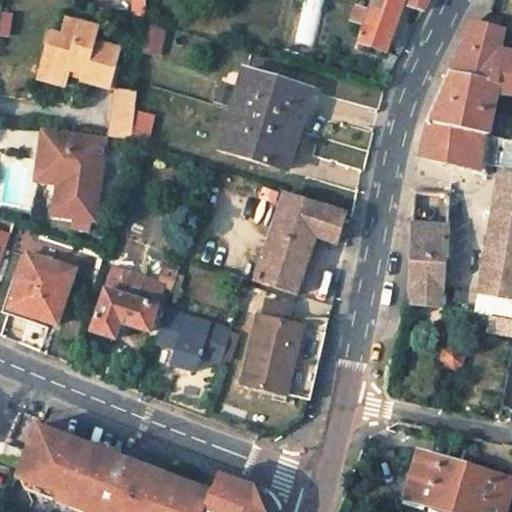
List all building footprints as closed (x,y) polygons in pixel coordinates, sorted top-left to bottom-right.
[(131,0),(130,15),(142,18),(143,0),(131,0)] [(425,0),(371,0),(369,7),(356,3),(350,19),(364,23),(358,40),(384,49),(400,2),(420,10),(425,0)] [(511,95),(511,52),(498,50),(502,30),(499,29),(501,19),(486,15),(484,24),(470,21),(447,74),(497,85),(494,94),(511,95)] [(74,39),(78,23),(65,19),(60,35),(74,39)] [(80,79),(107,86),(117,48),(91,41),(95,28),(78,23),(74,39),(60,35),(49,32),(39,68),(66,75),(68,68),(82,71),(80,79)] [(158,50),(162,29),(147,26),(143,47),(158,50)] [(397,55),(389,52),(386,57),(383,56),(375,71),(387,76),(392,65),(397,55)] [(39,68),(36,78),(64,85),(66,75),(39,68)] [(66,75),(80,79),(82,71),(68,68),(66,75)] [(302,85),(243,68),(231,108),(295,128),(301,109),(295,108),(302,85)] [(487,135),(494,94),(497,85),(447,74),(426,122),(484,134),(487,135)] [(295,108),(301,109),(308,87),(302,85),(295,108)] [(130,138),(135,92),(115,87),(108,135),(130,138)] [(231,108),(219,148),(277,166),(284,144),(289,146),(295,128),(231,108)] [(138,111),(133,133),(145,136),(151,114),(138,111)] [(426,122),(418,155),(480,171),(484,134),(426,122)] [(92,219),(103,136),(40,126),(38,144),(44,145),(41,169),(56,171),(55,182),(50,213),(92,219)] [(41,169),(44,145),(38,144),(33,179),(55,182),(56,171),(41,169)] [(284,144),(277,166),(284,168),(289,146),(284,144)] [(511,173),(498,171),(477,295),(478,295),(498,298),(495,317),(511,319),(511,173)] [(282,193),(254,278),(287,289),(306,232),(332,240),(341,213),(282,193)] [(445,226),(411,225),(408,293),(411,294),(443,296),(445,226)] [(55,324),(72,269),(26,253),(10,300),(34,309),(32,316),(55,324)] [(176,271),(163,267),(157,283),(133,275),(110,268),(89,330),(111,338),(118,321),(148,331),(163,285),(170,288),(176,271)] [(443,296),(411,294),(410,306),(443,310),(443,296)] [(495,317),(498,298),(478,295),(475,314),(495,317)] [(34,309),(10,300),(7,308),(32,316),(34,309)] [(153,341),(175,348),(170,363),(172,364),(161,400),(171,403),(181,407),(198,355),(221,362),(223,355),(231,331),(164,309),(153,341)] [(323,330),(256,316),(241,384),(308,399),(323,330)] [(223,355),(231,358),(239,333),(231,331),(223,355)] [(461,349),(450,347),(442,352),(440,359),(444,366),(455,369),(462,365),(464,356),(461,349)] [(57,501),(82,440),(37,422),(25,453),(19,467),(16,476),(57,493),(54,501),(57,501)] [(82,440),(57,501),(83,511),(88,509),(96,511),(101,511),(125,457),(82,440)] [(25,453),(2,444),(0,448),(0,459),(19,467),(25,453)] [(466,464),(423,452),(416,476),(410,474),(403,498),(452,511),(466,464)] [(125,457),(101,511),(152,511),(169,474),(135,461),(125,457)] [(452,511),(453,511),(503,511),(506,503),(502,501),(508,477),(466,464),(452,511)] [(263,511),(248,484),(219,473),(211,491),(202,511),(263,511)] [(152,511),(202,511),(211,491),(169,474),(152,511)]
